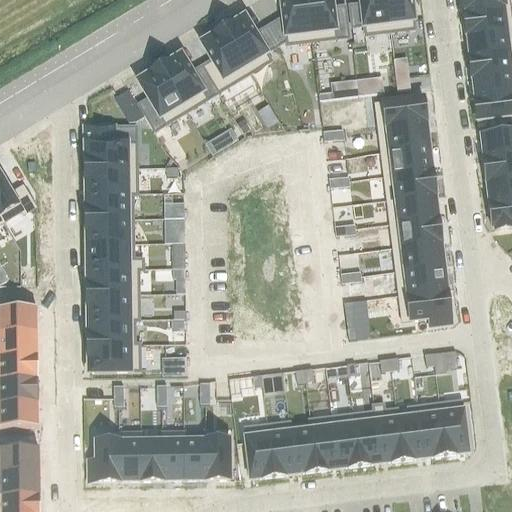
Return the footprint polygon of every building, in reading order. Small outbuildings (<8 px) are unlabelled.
[(279,0),(282,20),(265,30),(276,50),(285,44),(286,49),(311,45),(305,0),(279,0)] [(330,0),(305,0),(311,45),(348,41),(344,9),(332,11),(330,0)] [(359,0),(360,7),(348,9),(351,31),(363,29),(364,39),(389,36),(384,0),(359,0)] [(409,0),(384,0),(389,36),(414,32),(409,0)] [(460,0),(463,16),(510,10),(509,0),(460,0)] [(511,22),(510,10),(463,16),(465,38),(511,32),(511,22)] [(243,19),(222,32),(249,77),(271,64),(266,56),(276,50),(265,30),(253,36),(243,19)] [(222,32),(200,45),(211,63),(201,69),(217,97),(249,77),(222,32)] [(511,32),(465,38),(465,39),(466,39),(468,59),(511,53),(511,32)] [(468,60),(471,81),(511,76),(511,77),(511,76),(511,53),(468,59),(468,60)] [(180,58),(158,71),(186,116),(217,97),(201,69),(191,76),(180,58)] [(158,71),(137,84),(148,102),(137,108),(154,135),(186,116),(158,71)] [(511,76),(471,81),(471,82),(474,102),(511,97),(511,84),(511,77),(511,76)] [(406,80),(395,81),(397,95),(408,94),(406,80)] [(355,85),(331,88),(332,97),(333,103),(357,100),(355,85)] [(127,94),(114,102),(128,126),(134,125),(143,120),(127,94)] [(474,103),(473,103),(476,125),(511,120),(511,97),(474,102),(474,103)] [(422,100),(374,107),(377,133),(425,127),(422,100)] [(243,122),(236,127),(242,137),(249,132),(243,122)] [(425,127),(377,133),(380,157),(428,151),(425,127)] [(113,130),(84,131),(84,173),(136,172),(136,146),(113,147),(113,130)] [(342,132),(332,133),(333,143),(343,142),(342,132)] [(231,133),(205,148),(212,159),(237,143),(231,133)] [(332,133),(322,134),(323,144),(333,143),(332,133)] [(511,134),(480,138),(483,161),(482,161),(482,162),(511,158),(511,134)] [(173,151),(166,156),(173,164),(179,161),(173,151)] [(428,151),(380,157),(383,180),(431,174),(428,151)] [(511,158),(482,162),(485,185),(511,181),(511,158)] [(177,171),(165,172),(165,180),(177,179),(177,171)] [(136,172),(84,173),(85,198),(132,197),(132,198),(137,198),(136,172)] [(431,174),(383,180),(386,204),(434,198),(431,174)] [(0,177),(0,221),(3,226),(21,215),(23,218),(35,211),(22,189),(11,196),(0,177)] [(347,180),(337,181),(339,191),(349,189),(347,180)] [(337,181),(328,182),(329,192),(339,191),(337,181)] [(511,181),(485,185),(485,186),(486,186),(488,206),(488,207),(511,204),(511,181)] [(132,197),(85,198),(85,223),(132,222),(132,198),(132,197)] [(434,198),(386,204),(389,228),(437,222),(434,198)] [(511,204),(488,207),(491,231),(493,231),(494,233),(511,231),(511,204)] [(171,208),(171,222),(180,222),(183,222),(183,214),(183,207),(171,208)] [(132,222),(85,223),(86,248),(132,248),(132,222)] [(171,222),(166,222),(166,232),(180,232),(180,222),(171,222)] [(437,222),(389,228),(392,252),(440,246),(437,222)] [(353,227),(343,229),(344,238),(354,237),(353,227)] [(343,229),(333,230),(334,239),(344,238),(343,229)] [(440,246),(392,252),(395,276),(443,270),(440,246)] [(132,248),(86,248),(86,273),(138,273),(138,274),(142,274),(142,262),(133,262),(132,248)] [(183,248),(171,248),(172,272),(184,271),(183,248)] [(443,270),(395,276),(397,300),(446,293),(443,270)] [(138,273),(86,273),(86,299),(138,298),(138,274),(138,273)] [(184,273),(172,273),(172,280),(172,282),(175,282),(184,282),(184,280),(184,273)] [(359,275),(349,276),(350,286),(360,285),(359,275)] [(349,276),(339,277),(340,287),(350,286),(349,276)] [(446,293),(397,300),(401,326),(428,322),(429,330),(450,327),(446,293)] [(138,298),(86,299),(87,324),(134,323),(134,324),(139,324),(138,298)] [(37,310),(0,311),(0,335),(37,335),(37,310)] [(185,314),(173,315),(173,323),(185,322),(185,314)] [(134,323),(87,324),(87,349),(134,348),(134,347),(134,324),(134,323)] [(183,323),(173,323),(173,330),(173,335),(183,335),(183,323)] [(354,331),(346,332),(348,344),(356,343),(354,331)] [(37,335),(0,335),(0,359),(37,359),(37,335)] [(134,348),(87,349),(87,375),(139,375),(139,347),(134,347),(134,348)] [(454,355),(442,356),(444,372),(456,371),(454,355)] [(432,357),(424,358),(425,370),(433,369),(432,357)] [(37,359),(0,359),(0,382),(38,382),(37,359)] [(186,361),(171,361),(172,379),(186,379),(186,361)] [(396,362),(388,363),(389,375),(398,374),(396,362)] [(388,363),(379,364),(380,376),(389,375),(388,363)] [(354,367),(346,368),(347,380),(355,379),(354,367)] [(346,368),(335,369),(337,381),(347,380),(346,368)] [(311,372),(303,373),(304,385),(312,384),(311,372)] [(303,373),(295,375),(297,386),(304,385),(303,373)] [(269,378),(260,379),(262,391),(262,396),(271,395),(269,378)] [(260,379),(252,380),(254,392),(262,391),(260,379)] [(38,382),(0,382),(0,406),(38,406),(38,382)] [(166,388),(156,388),(156,398),(166,398),(166,388)] [(209,388),(199,388),(199,398),(209,398),(209,388)] [(122,389),(113,389),(113,399),(122,399),(122,389)] [(166,398),(156,398),(156,408),(166,408),(166,398)] [(209,398),(199,398),(199,408),(209,408),(209,398)] [(122,399),(113,399),(113,409),(123,409),(122,399)] [(460,404),(438,407),(444,458),(467,456),(460,404)] [(38,406),(0,406),(0,431),(38,430),(38,406)] [(438,407),(416,410),(423,461),(444,458),(438,407)] [(382,408),(372,409),(372,415),(374,415),(380,466),(401,464),(396,422),(397,422),(396,412),(383,414),(382,408)] [(397,422),(396,422),(401,464),(423,461),(416,410),(407,411),(408,421),(397,422)] [(372,415),(352,418),(358,469),(380,466),(374,415),(372,415)] [(352,418),(331,421),(337,472),(358,469),(352,418)] [(331,421),(308,423),(309,433),(310,433),(315,474),(337,472),(331,421)] [(289,426),(266,429),(273,480),(294,477),(289,435),(290,435),(289,426)] [(266,429),(244,431),(250,482),(273,480),(266,429)] [(290,435),(289,435),(294,477),(315,474),(310,433),(309,433),(290,435)] [(184,435),(160,435),(160,444),(162,444),(162,484),(184,484),(183,443),(184,443),(184,435)] [(95,464),(87,464),(88,485),(119,485),(118,436),(94,436),(95,464)] [(141,436),(118,436),(119,485),(141,485),(140,444),(141,444),(141,436)] [(229,442),(205,443),(205,484),(229,483),(229,442)] [(184,443),(183,443),(184,484),(205,484),(205,443),(184,443)] [(141,444),(140,444),(141,485),(162,484),(162,444),(160,444),(141,444)] [(39,450),(0,451),(0,470),(0,476),(39,475),(39,450)] [(39,475),(0,476),(0,500),(40,499),(39,475)] [(39,511),(40,499),(0,500),(0,511),(39,511)]
